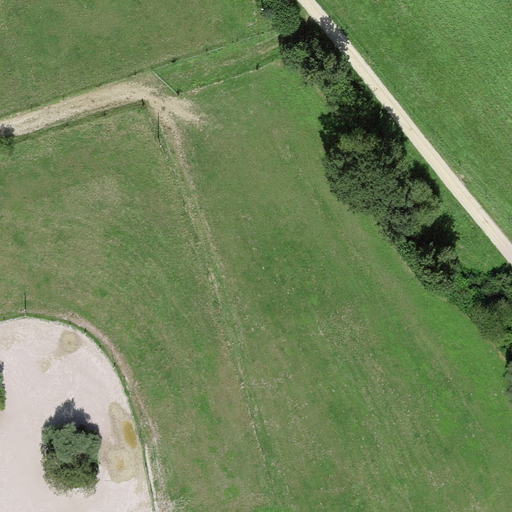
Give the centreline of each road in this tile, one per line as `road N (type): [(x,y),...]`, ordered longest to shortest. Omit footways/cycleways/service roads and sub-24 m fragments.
road 1 (track): [(0,130),(271,43),(319,19)]
road 2 (track): [(300,0),(511,258)]
